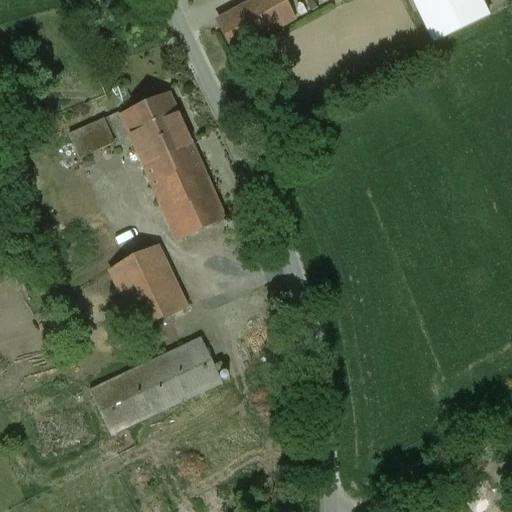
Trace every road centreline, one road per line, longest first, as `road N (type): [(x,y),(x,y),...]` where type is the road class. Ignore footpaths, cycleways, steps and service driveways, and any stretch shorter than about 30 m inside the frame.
road 1 (unclassified): [(170,0),(297,281),(322,395),(334,511)]
road 2 (unclassified): [(377,511),(511,441)]
